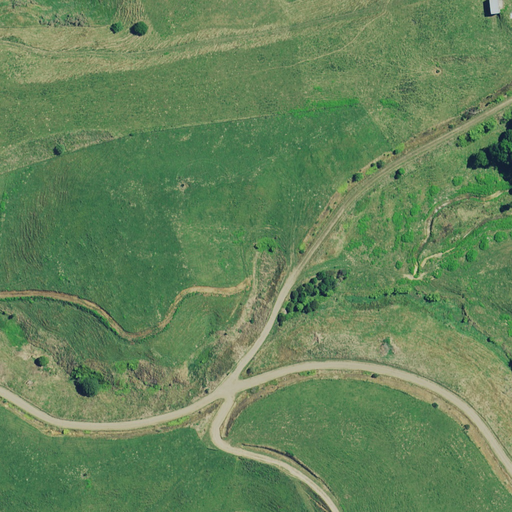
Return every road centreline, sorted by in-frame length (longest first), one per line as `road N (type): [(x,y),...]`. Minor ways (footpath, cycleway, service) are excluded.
road 1 (track): [(511,98),(392,165),(348,200),(285,287),(228,388),(215,425),(220,445),(297,472),(334,511)]
road 2 (track): [(511,473),(451,398),(375,369),(295,369),(133,424),(53,421),(0,392)]
